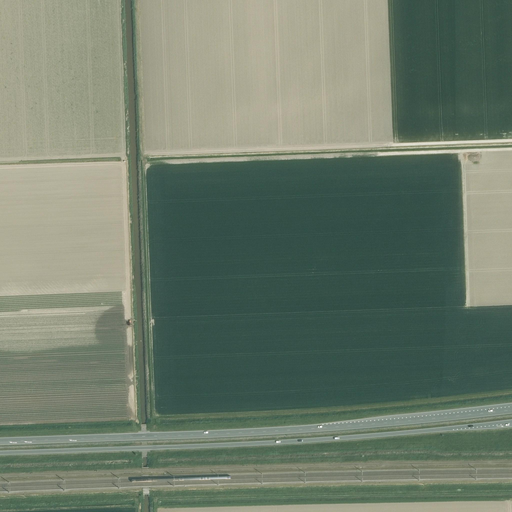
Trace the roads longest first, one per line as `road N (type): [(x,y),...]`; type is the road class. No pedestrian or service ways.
road 1 (trunk): [(511,408),(291,428),(0,440)]
road 2 (trunk): [(0,452),(305,440),(511,421)]
road 3 (track): [(0,476),(511,462)]
